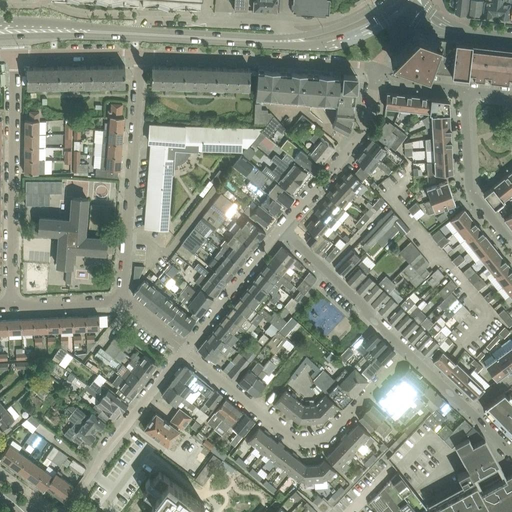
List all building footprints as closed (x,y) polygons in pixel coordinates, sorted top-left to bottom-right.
[(143,3),(148,3),(200,6),(200,0),(96,0),(136,3),(136,8),(142,8),(143,3)] [(248,9),(248,0),(235,0),(235,9),(248,9)] [(265,10),(266,0),(253,0),(253,10),(265,10)] [(277,11),(277,0),(266,0),(265,10),(277,11)] [(293,0),(293,12),(302,13),(302,15),(314,16),(314,14),(330,15),(330,0),(293,0)] [(468,13),(470,0),(458,0),(457,12),(468,13)] [(483,15),(484,4),(484,0),(472,0),(471,14),(483,15)] [(499,0),(486,0),(485,15),(494,16),(494,14),(498,14),(499,0)] [(501,17),(510,18),(511,4),(511,3),(507,3),(507,0),(499,0),(498,14),(502,15),(501,17)] [(418,33),(391,59),(393,59),(399,62),(401,63),(406,65),(414,68),(422,71),(428,73),(511,82),(511,48),(435,40),(418,33)] [(125,85),(125,65),(111,65),(111,62),(105,63),(105,65),(79,66),(79,63),(73,63),(73,66),(47,66),(46,64),(40,64),(40,67),(27,67),(27,87),(125,85)] [(250,89),(250,68),(237,68),(237,65),(231,65),(231,68),(204,67),(204,64),(198,64),(198,67),(172,66),(172,63),(166,63),(166,66),(152,65),(151,85),(250,89)] [(340,78),(340,73),(259,66),(257,98),(311,102),(311,98),(324,99),(323,103),(337,105),(338,105),(338,108),(351,109),(351,106),(352,102),(354,102),(355,88),(356,88),(357,76),(344,75),(344,78),(340,78)] [(385,107),(400,109),(402,94),(387,92),(385,107)] [(400,109),(415,111),(417,95),(402,94),(400,109)] [(415,111),(430,112),(432,97),(417,95),(415,111)] [(431,113),(431,114),(450,113),(449,99),(432,97),(430,112),(431,113)] [(122,117),(123,104),(112,103),(111,109),(108,109),(108,116),(111,116),(110,129),(123,130),(124,117),(122,117)] [(267,124),(273,115),(271,112),(268,112),(268,110),(261,110),(261,103),(255,103),(254,123),(267,124)] [(352,109),(352,106),(351,106),(337,104),(336,116),(332,124),(338,127),(347,132),(346,133),(347,133),(352,124),(352,123),(352,122),(353,121),(353,119),(353,118),(354,108),(353,108),(353,109),(352,109)] [(39,133),(39,112),(30,112),(30,120),(25,120),(25,133),(39,133)] [(431,114),(432,126),(451,125),(450,113),(431,114)] [(301,138),(313,122),(302,114),(290,129),(293,132),(301,138)] [(268,137),(280,122),(273,115),(267,124),(262,130),(261,131),(265,135),(268,137)] [(391,131),(395,125),(391,122),(383,122),(383,126),(375,137),(389,146),(390,145),(392,143),(394,139),(397,136),(395,134),(391,131)] [(182,127),(160,125),(150,124),(150,132),(149,142),(152,142),(146,227),(156,228),(168,229),(171,187),(172,173),(173,169),(178,168),(177,164),(179,164),(181,163),(182,163),(183,162),(185,161),(187,158),(188,156),(189,154),(189,151),(199,152),(199,150),(242,151),(242,145),(245,145),(248,147),(249,146),(251,143),(261,131),(262,130),(182,127)] [(395,134),(399,128),(395,125),(391,131),(395,134)] [(432,126),(433,138),(451,137),(451,125),(432,126)] [(398,137),(403,131),(399,128),(395,134),(397,136),(398,137)] [(122,144),(123,130),(110,129),(103,129),(102,142),(122,144)] [(256,147),(265,135),(261,131),(251,143),(256,147)] [(402,140),(407,134),(403,131),(398,137),(402,140)] [(322,164),(335,148),(327,142),(322,137),(315,132),(310,138),(313,141),(316,144),(309,152),(308,153),(314,158),(322,164)] [(38,147),(39,133),(25,133),(25,147),(38,147)] [(433,138),(433,150),(452,149),(451,137),(433,138)] [(321,165),(313,159),(287,138),(280,147),(294,157),(294,158),(314,174),(321,165)] [(409,163),(385,144),(383,146),(373,138),(365,148),(380,160),(386,154),(397,163),(399,160),(401,161),(399,163),(402,165),(409,163)] [(121,157),(122,144),(102,142),(101,155),(121,157)] [(249,146),(244,153),(251,159),(256,151),(249,146)] [(38,160),(38,159),(38,147),(25,147),(25,160),(38,160)] [(392,169),(380,160),(365,148),(356,161),(361,165),(354,174),(362,181),(370,171),(370,172),(376,164),(389,174),(392,169)] [(453,161),(452,149),(433,150),(434,162),(453,161)] [(307,172),(300,166),(295,162),(291,166),(275,153),(271,159),(278,165),(278,164),(300,182),(303,177),(305,177),(306,175),(306,174),(307,172)] [(120,170),(121,157),(101,155),(100,168),(96,167),(96,176),(118,177),(118,170),(120,170)] [(287,207),(295,197),(242,155),(233,165),(247,176),(260,187),(265,181),(272,187),(268,191),(275,197),(287,207)] [(88,164),(83,164),(80,163),(80,158),(77,158),(77,156),(74,156),(74,174),(88,175),(88,164)] [(45,160),(39,159),(38,159),(38,160),(25,160),(25,173),(45,173),(45,160)] [(454,173),(453,161),(434,162),(435,174),(454,173)] [(296,187),(300,182),(278,164),(278,165),(273,171),(278,175),(275,178),(284,185),(292,192),(293,190),(294,190),(296,188),(296,187)] [(218,185),(226,174),(220,170),(212,181),(218,185)] [(364,183),(362,181),(354,174),(351,172),(347,176),(344,174),(341,178),(343,180),(344,180),(357,191),(363,184),(364,183)] [(501,179),(511,192),(511,174),(510,172),(501,179)] [(511,193),(511,192),(501,179),(492,186),(504,200),(511,193)] [(281,205),(260,187),(251,180),(246,185),(265,200),(261,204),(266,208),(274,214),(281,205)] [(344,180),(343,180),(340,185),(337,182),(334,186),(336,188),(337,188),(350,199),(357,191),(344,180)] [(447,180),(426,188),(431,200),(451,192),(447,180)] [(26,181),(26,205),(50,205),(50,193),(62,193),(62,181),(26,181)] [(504,200),(492,186),(483,193),(494,207),(504,200)] [(350,199),(337,188),(336,188),(333,193),(330,190),(327,194),(332,199),(332,198),(343,207),(350,199)] [(222,192),(213,203),(226,213),(235,202),(222,192)] [(451,192),(431,200),(424,202),(428,214),(456,204),(451,192)] [(58,266),(67,266),(66,282),(70,283),(72,267),(73,250),(114,253),(115,239),(84,236),(87,198),(73,197),(71,220),(40,217),(39,224),(35,223),(34,231),(60,233),(58,266)] [(380,197),(373,205),(378,209),(385,201),(380,197)] [(343,207),(332,198),(332,199),(328,203),(325,201),(322,205),(324,207),(337,218),(344,210),(342,208),(343,207)] [(416,202),(412,205),(417,211),(420,208),(416,202)] [(213,203),(207,211),(221,223),(228,215),(226,213),(213,203)] [(265,225),(272,216),(259,205),(255,209),(249,204),(243,210),(250,216),(255,220),(257,219),(265,225)] [(369,208),(365,212),(370,216),(374,212),(375,213),(378,209),(373,205),(369,209),(369,208)] [(417,211),(412,205),(408,209),(413,214),(417,211)] [(337,218),(324,207),(321,211),(318,209),(315,213),(320,217),(328,225),(329,224),(331,225),(337,218)] [(376,241),(399,217),(391,208),(362,240),(370,247),(376,241)] [(458,230),(472,218),(465,208),(450,220),(458,230)] [(207,211),(200,219),(210,227),(215,231),(221,223),(207,211)] [(365,212),(359,220),(363,224),(370,216),(365,212)] [(322,232),(328,225),(320,217),(315,223),(312,220),(306,227),(313,234),(311,236),(315,240),(322,232)] [(389,240),(399,229),(404,235),(409,229),(399,217),(376,241),(382,247),(389,240)] [(465,239),(480,227),(472,218),(458,230),(465,239)] [(210,227),(200,219),(194,228),(204,235),(210,227)] [(259,241),(266,233),(258,227),(249,219),(242,227),(259,241)] [(363,224),(359,220),(355,224),(359,228),(363,224)] [(253,249),(259,241),(242,227),(240,226),(234,233),(253,249)] [(480,227),(465,239),(473,248),(487,237),(480,227)] [(194,228),(188,235),(200,245),(206,237),(204,235),(194,228)] [(332,242),(330,240),(322,232),(315,240),(311,236),(306,242),(308,243),(310,245),(323,257),(327,253),(324,250),(332,242)] [(247,257),(253,249),(234,233),(228,241),(247,257)] [(200,245),(188,235),(182,244),(194,253),(200,245)] [(444,235),(440,239),(445,244),(449,241),(444,235)] [(480,258),(495,246),(487,237),(473,248),(480,258)] [(445,244),(440,239),(437,242),(441,247),(445,244)] [(241,265),(247,257),(228,241),(227,241),(225,240),(221,244),(224,246),(221,249),(241,265)] [(420,252),(411,241),(404,248),(399,252),(409,263),(420,252)] [(282,246),(275,254),(288,264),(290,266),(293,262),(302,269),(304,266),(282,246)] [(495,246),(480,258),(488,267),(502,255),(495,246)] [(234,273),(241,265),(221,249),(215,257),(222,263),(234,273)] [(343,275),(350,268),(360,257),(351,249),(334,266),(336,268),(343,275)] [(429,262),(420,252),(409,263),(423,278),(430,272),(425,267),(429,264),(429,263),(429,262)] [(460,253),(456,257),(461,262),(465,259),(460,253)] [(288,264),(275,254),(268,263),(281,273),(289,280),(293,276),(286,270),(290,266),(288,264)] [(510,265),(502,255),(488,267),(495,276),(510,265)] [(228,281),(234,273),(222,263),(215,257),(208,265),(214,270),(228,281)] [(461,262),(456,257),(452,260),(457,266),(461,262)] [(355,286),(367,274),(371,269),(362,260),(345,277),(355,286)] [(222,288),(228,281),(214,270),(212,273),(199,263),(195,267),(202,273),(222,288)] [(281,273),(268,263),(261,271),(274,281),(280,286),(283,283),(287,287),(290,290),(293,285),(291,283),(288,281),(289,280),(281,273)] [(423,278),(409,263),(401,270),(415,285),(423,278)] [(178,270),(172,265),(167,272),(173,276),(178,270)] [(511,278),(511,267),(510,265),(495,276),(503,286),(511,278)] [(472,275),(476,272),(475,271),(475,272),(470,266),(463,272),(468,278),(472,275)] [(433,286),(444,275),(438,268),(426,279),(433,286)] [(274,281),(261,271),(254,279),(270,293),(278,300),(282,295),(277,291),(280,286),(274,281)] [(317,278),(311,273),(309,271),(304,279),(311,286),(317,278)] [(171,277),(164,272),(159,277),(166,284),(171,277)] [(480,277),(476,272),(472,275),(476,281),(480,277)] [(215,297),(222,288),(202,273),(196,281),(202,286),(207,290),(215,297)] [(363,295),(375,282),(368,275),(356,288),(363,295)] [(476,281),(472,275),(468,278),(473,284),(476,281)] [(371,302),(391,280),(386,276),(378,284),(375,282),(363,295),(371,302)] [(481,277),(480,277),(476,281),(473,284),(478,291),(487,284),(481,277)] [(511,293),(511,278),(503,286),(510,295),(511,293)] [(133,293),(184,335),(196,320),(191,316),(145,279),(133,293)] [(270,293),(254,279),(247,288),(266,303),(270,299),(275,303),(278,300),(270,293)] [(311,286),(304,279),(303,279),(297,288),(304,294),(311,286)] [(457,286),(451,279),(438,292),(444,298),(451,292),(457,286)] [(378,309),(390,296),(387,293),(396,285),(391,280),(371,302),(378,309)] [(214,298),(206,292),(201,288),(198,292),(188,283),(184,288),(207,307),(214,298)] [(207,307),(184,288),(180,293),(185,296),(182,301),(189,306),(195,311),(200,316),(207,307)] [(266,303),(247,288),(240,297),(260,313),(273,323),(279,328),(285,320),(283,318),(283,317),(279,314),(279,315),(275,311),(272,316),(263,308),(266,303)] [(491,290),(487,293),(492,299),(496,296),(491,290)] [(443,313),(457,298),(451,292),(444,298),(438,304),(445,310),(443,312),(443,313)] [(492,299),(487,293),(483,296),(488,302),(492,299)] [(385,316),(397,303),(390,296),(378,309),(385,316)] [(412,305),(414,303),(415,302),(408,296),(394,310),(388,318),(395,324),(407,311),(406,311),(412,305)] [(260,313),(240,297),(234,305),(247,315),(246,316),(252,322),(260,313)] [(290,310),(296,303),(298,301),(294,298),(292,297),(290,299),(285,306),(290,310)] [(423,298),(417,304),(422,308),(427,303),(423,298)] [(452,315),(463,304),(461,302),(457,298),(443,313),(447,316),(450,318),(452,315)] [(401,331),(421,310),(414,303),(412,305),(406,311),(407,311),(395,324),(401,330),(401,331)] [(470,311),(463,304),(452,315),(459,322),(470,311)] [(247,315),(234,305),(227,314),(247,330),(253,323),(252,322),(246,316),(247,315)] [(289,311),(290,310),(285,306),(286,307),(279,314),(283,317),(287,313),(289,311)] [(498,314),(501,317),(507,312),(504,309),(498,314)] [(408,337),(427,316),(421,310),(401,331),(408,337)] [(195,311),(191,316),(196,320),(200,316),(195,311)] [(504,320),(509,315),(507,312),(501,317),(504,320)] [(227,314),(220,322),(234,334),(234,333),(238,329),(241,331),(242,332),(243,331),(245,332),(247,330),(227,314)] [(100,329),(99,316),(99,315),(86,316),(87,329),(100,329)] [(279,328),(278,330),(288,339),(289,337),(286,335),(298,322),(292,316),(290,315),(285,320),(279,328)] [(73,316),(60,317),(61,331),(74,330),(73,316)] [(86,316),(73,316),(74,330),(87,329),(86,316)] [(415,343),(433,323),(427,316),(408,337),(415,343)] [(60,317),(47,318),(48,331),(61,331),(60,317)] [(34,318),(21,319),(22,333),(35,332),(34,318)] [(47,318),(34,318),(35,332),(48,331),(47,318)] [(8,320),(0,319),(0,333),(9,333),(8,320)] [(21,319),(8,320),(9,333),(22,333),(21,319)] [(421,350),(440,330),(443,326),(436,320),(433,323),(415,343),(421,350)] [(234,334),(220,322),(213,331),(233,346),(240,338),(234,333),(234,334)] [(278,330),(279,328),(273,323),(267,331),(273,336),(278,330)] [(505,326),(502,329),(507,335),(510,331),(505,326)] [(507,335),(502,329),(499,332),(504,338),(507,335)] [(275,353),(288,339),(278,330),(273,336),(274,337),(269,343),(273,347),(271,350),(275,353)] [(429,354),(447,336),(440,330),(421,350),(427,355),(428,356),(429,354)] [(232,352),(235,349),(232,347),(233,346),(213,331),(206,339),(226,355),(230,351),(232,352)] [(364,355),(380,338),(373,331),(365,339),(361,334),(352,343),(363,354),(364,355)] [(129,342),(117,333),(111,341),(112,342),(111,342),(121,350),(123,351),(129,342)] [(258,340),(262,344),(268,337),(264,333),(260,337),(258,340)] [(94,335),(87,335),(88,352),(97,340),(94,340),(94,335)] [(496,335),(491,340),(494,343),(499,338),(496,335)] [(453,341),(447,336),(444,340),(450,345),(453,341)] [(377,356),(387,345),(380,338),(364,355),(371,362),(377,356)] [(226,355),(206,339),(198,349),(215,364),(223,353),(226,355)] [(494,343),(491,340),(486,346),(489,349),(494,343)] [(111,342),(105,350),(115,357),(121,350),(111,342)] [(257,342),(252,349),(256,352),(261,346),(257,342)] [(395,352),(394,351),(387,345),(377,356),(371,362),(362,372),(369,379),(395,352)] [(256,353),(256,352),(252,349),(251,349),(247,346),(241,353),(251,361),(257,354),(256,353)] [(433,360),(440,367),(443,370),(446,372),(459,385),(470,374),(456,361),(455,362),(453,360),(450,357),(438,346),(430,355),(434,359),(433,360)] [(67,351),(60,347),(54,355),(61,360),(67,351)] [(113,357),(100,347),(94,355),(107,365),(113,357)] [(481,351),(476,356),(479,359),(484,354),(481,351)] [(506,373),(511,368),(511,360),(505,351),(495,358),(506,373)] [(237,364),(228,374),(234,379),(249,361),(250,362),(251,361),(241,353),(240,354),(243,355),(236,363),(237,364)] [(152,374),(158,365),(145,355),(142,358),(136,354),(133,359),(152,374)] [(247,389),(274,355),(273,354),(263,366),(258,362),(251,370),(249,368),(238,382),(247,389)] [(268,373),(280,359),(274,355),(247,389),(255,396),(266,382),(261,378),(267,372),(268,373)] [(312,361),(308,356),(304,361),(307,363),(309,365),(312,361)] [(476,367),(480,363),(474,358),(471,362),(476,367)] [(496,380),(506,373),(495,358),(485,365),(496,380)] [(145,382),(152,374),(133,359),(129,363),(131,364),(128,368),(132,371),(145,382)] [(317,366),(312,361),(309,365),(314,370),(317,366)] [(477,373),(483,367),(480,363),(476,367),(474,370),(477,373)] [(215,389),(188,367),(187,366),(184,366),(178,374),(208,398),(215,389)] [(322,370),(317,366),(314,370),(318,374),(322,370)] [(413,400),(428,384),(409,366),(405,370),(393,383),(376,401),(383,407),(391,414),(395,418),(411,402),(412,401),(413,400)] [(145,382),(132,371),(128,368),(127,367),(121,375),(139,390),(145,382)] [(345,367),(334,379),(352,396),(368,380),(356,369),(354,367),(349,372),(345,367)] [(341,408),(352,396),(327,372),(323,369),(322,370),(318,374),(314,379),(313,380),(324,390),(327,394),(326,395),(338,405),(341,408)] [(318,374),(314,370),(310,375),(314,379),(318,374)] [(118,373),(111,382),(132,399),(139,390),(121,375),(118,373)] [(208,398),(178,374),(170,384),(191,400),(193,402),(196,404),(195,405),(196,406),(199,408),(200,407),(208,398)] [(459,385),(472,398),(485,388),(470,374),(459,385)] [(93,387),(89,385),(75,375),(71,381),(80,387),(82,385),(85,387),(84,388),(89,392),(99,400),(96,403),(93,408),(99,413),(102,408),(108,413),(116,419),(122,411),(99,391),(93,387)] [(122,411),(128,403),(103,383),(101,385),(94,380),(89,385),(93,387),(99,391),(122,411)] [(191,400),(170,384),(162,394),(176,405),(180,400),(192,410),(196,406),(195,405),(196,404),(193,402),(191,400)] [(436,391),(428,384),(413,400),(417,403),(406,414),(410,418),(421,407),(436,391)] [(212,407),(216,403),(223,395),(215,389),(208,398),(200,407),(199,408),(204,412),(205,411),(209,405),(212,407)] [(282,409),(293,396),(295,394),(292,392),(291,394),(286,390),(280,397),(274,405),(276,407),(278,405),(282,409)] [(324,394),(319,400),(333,413),(336,411),(334,409),(338,405),(326,395),(327,394),(324,390),(322,392),(324,394)] [(424,419),(435,407),(444,398),(436,391),(421,407),(425,411),(421,414),(415,420),(419,424),(424,419)] [(511,400),(504,393),(504,392),(483,408),(511,437),(511,400)] [(288,416),(300,402),(295,398),(297,395),(295,394),(293,396),(282,409),(287,412),(285,414),(288,416)] [(215,429),(234,404),(226,398),(220,406),(207,421),(215,427),(214,428),(215,429)] [(441,413),(450,404),(444,398),(435,407),(441,413)] [(333,413),(319,400),(315,404),(322,418),(325,417),(325,418),(329,414),(331,416),(333,413)] [(300,420),(304,405),(303,405),(300,402),(288,416),(290,418),(292,417),(296,420),(297,419),(300,420)] [(236,419),(242,411),(234,404),(215,429),(222,435),(226,430),(226,431),(226,430),(236,419)] [(311,424),(310,404),(304,405),(300,420),(302,421),(302,422),(308,422),(308,424),(311,424)] [(322,418),(315,404),(310,404),(311,424),(314,424),(314,421),(320,421),(320,420),(322,418)] [(385,415),(380,411),(373,404),(366,411),(389,433),(393,429),(382,419),(385,415)] [(99,413),(97,416),(92,412),(89,416),(77,407),(76,407),(73,405),(72,406),(71,406),(70,406),(69,406),(68,406),(67,408),(72,412),(94,429),(96,426),(100,429),(105,422),(107,419),(99,413)] [(196,406),(192,410),(199,415),(196,419),(202,424),(209,416),(204,412),(199,408),(196,406)] [(438,424),(445,417),(441,413),(435,407),(424,419),(434,428),(438,424)] [(183,428),(191,416),(180,408),(171,420),(172,420),(170,423),(156,412),(144,428),(168,446),(174,438),(180,430),(178,429),(180,426),(183,428)] [(6,409),(0,414),(0,426),(3,429),(6,433),(12,428),(9,424),(15,418),(6,409)] [(389,433),(366,411),(359,419),(366,426),(371,430),(375,426),(385,436),(389,433)] [(92,432),(94,429),(72,412),(68,417),(75,423),(71,428),(70,427),(64,434),(71,439),(72,438),(80,444),(84,439),(89,443),(95,435),(92,432)] [(238,432),(230,442),(235,446),(243,436),(248,429),(255,421),(244,412),(232,427),(238,432)] [(32,415),(27,419),(37,427),(41,422),(32,415)] [(468,431),(472,427),(465,419),(460,423),(468,431)] [(196,430),(201,424),(196,420),(191,426),(196,430)] [(409,435),(419,424),(415,420),(405,431),(409,435)] [(370,435),(363,429),(356,422),(353,424),(355,426),(352,430),(366,443),(368,441),(366,440),(370,435)] [(464,435),(468,431),(460,423),(456,427),(464,435)] [(446,424),(438,432),(445,439),(448,435),(452,431),(453,431),(446,424)] [(460,439),(464,435),(456,427),(453,431),(452,431),(460,439)] [(469,438),(479,433),(472,427),(468,431),(464,435),(460,439),(456,443),(455,444),(468,468),(457,474),(463,483),(499,464),(485,438),(472,444),(469,438)] [(256,446),(267,431),(265,429),(263,431),(259,428),(249,440),(247,443),(249,444),(251,442),(256,446)] [(366,443),(352,430),(348,434),(346,432),(343,435),(358,448),(361,445),(363,446),(366,443)] [(207,437),(199,431),(196,435),(194,434),(192,436),(203,444),(207,439),(206,438),(207,437)] [(263,451),(273,439),(268,435),(270,433),(267,431),(256,446),(261,450),(259,452),(261,454),(263,451)] [(404,431),(396,439),(400,443),(409,435),(405,431),(404,431)] [(456,443),(460,439),(452,431),(448,435),(456,443)] [(36,446),(42,438),(37,434),(30,444),(35,448),(36,446)] [(358,448),(343,435),(341,438),(343,439),(339,443),(351,455),(353,457),(355,455),(353,453),(358,448)] [(445,439),(444,440),(452,448),(455,444),(456,443),(448,435),(445,439)] [(47,441),(42,438),(36,446),(41,450),(47,441)] [(116,458),(122,463),(132,448),(141,454),(145,449),(129,438),(116,458)] [(207,439),(203,444),(211,450),(215,445),(207,439)] [(270,457),(282,442),(279,440),(277,442),(273,439),(263,451),(261,454),(263,455),(265,453),(270,457)] [(392,451),(400,443),(396,439),(388,447),(392,451)] [(277,463),(287,450),(283,447),(284,445),(282,442),(270,457),(275,461),(273,463),(275,465),(277,463)] [(353,457),(351,455),(339,443),(335,447),(333,446),(331,448),(345,461),(350,457),(351,458),(353,457)] [(384,443),(379,448),(382,451),(387,446),(384,443)] [(0,458),(9,466),(19,451),(10,445),(0,457),(0,458)] [(52,460),(59,451),(60,450),(54,446),(47,457),(52,460)] [(345,461),(331,448),(329,450),(331,452),(326,457),(340,470),(343,468),(346,471),(350,466),(345,461)] [(60,450),(52,460),(61,466),(68,456),(60,450)] [(284,468),(296,454),(293,452),(291,454),(287,450),(277,463),(275,465),(277,466),(279,464),(284,468)] [(18,472),(28,458),(19,451),(9,466),(18,472)] [(214,454),(196,478),(203,484),(221,460),(214,454)] [(291,474),(301,461),(297,458),(298,456),(296,454),(284,468),(289,472),(287,475),(289,477),(291,474)] [(373,454),(369,459),(372,462),(377,457),(373,454)] [(235,460),(240,464),(244,460),(239,456),(235,460)] [(27,478),(37,464),(28,458),(18,472),(27,478)] [(324,459),(319,464),(321,473),(326,479),(329,478),(336,471),(324,459)] [(367,467),(372,462),(369,459),(364,464),(367,467)] [(249,465),(244,460),(240,464),(245,469),(249,465)] [(301,461),(291,474),(298,480),(299,479),(301,480),(306,465),(301,461)] [(86,468),(81,464),(78,462),(74,467),(83,474),(86,468)] [(35,484),(45,470),(37,464),(27,478),(35,484)] [(319,464),(313,465),(314,481),(323,481),(323,480),(326,479),(321,473),(319,464)] [(306,465),(301,480),(304,481),(304,482),(314,481),(313,465),(306,465)] [(361,467),(356,472),(360,475),(364,470),(361,467)] [(249,472),(254,476),(257,472),(252,468),(249,472)] [(45,470),(35,484),(44,490),(46,487),(54,476),(45,470)] [(58,470),(54,476),(46,487),(55,494),(65,480),(60,476),(63,473),(58,470)] [(196,499),(160,471),(143,493),(157,503),(150,511),(199,511),(204,506),(200,503),(199,504),(198,503),(195,501),(196,499)] [(262,476),(257,472),(254,476),(259,480),(262,476)] [(355,480),(360,475),(356,472),(352,477),(355,480)] [(410,487),(399,473),(398,472),(397,472),(398,472),(390,480),(416,511),(429,511),(430,511),(410,487)] [(465,485),(453,492),(452,489),(428,502),(433,511),(500,511),(506,509),(507,511),(511,507),(511,475),(481,493),(476,483),(467,489),(465,485)] [(74,486),(66,480),(65,480),(55,494),(64,500),(74,486)] [(262,484),(268,488),(271,484),(266,480),(262,484)] [(416,511),(390,480),(385,485),(384,486),(383,487),(402,509),(404,511),(416,511)] [(276,488),(271,484),(268,488),(273,492),(276,488)] [(341,486),(336,491),(340,494),(345,489),(341,486)] [(404,511),(402,509),(383,487),(368,502),(376,511),(404,511)] [(282,499),(285,496),(280,491),(277,495),(282,499)] [(335,499),(340,494),(336,491),(332,496),(335,499)] [(317,503),(322,498),(319,495),(314,500),(317,503)]
